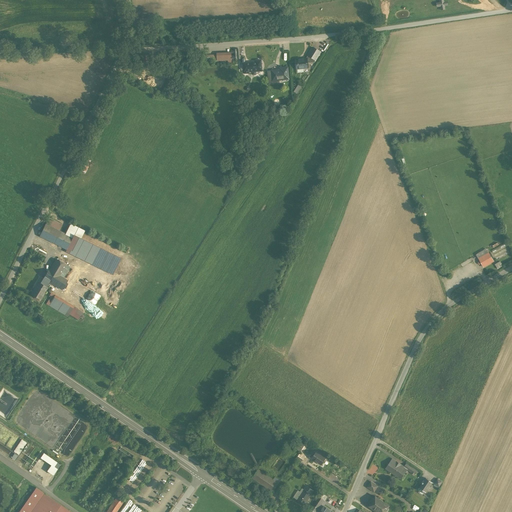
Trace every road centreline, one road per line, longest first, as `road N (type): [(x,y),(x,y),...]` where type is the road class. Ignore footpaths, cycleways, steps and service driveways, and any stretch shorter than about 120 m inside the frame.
road 1 (unclassified): [(0,295),(123,51),(511,9)]
road 2 (secondary): [(0,334),(260,511)]
road 3 (residential): [(344,511),(420,334),(447,304),(511,268)]
